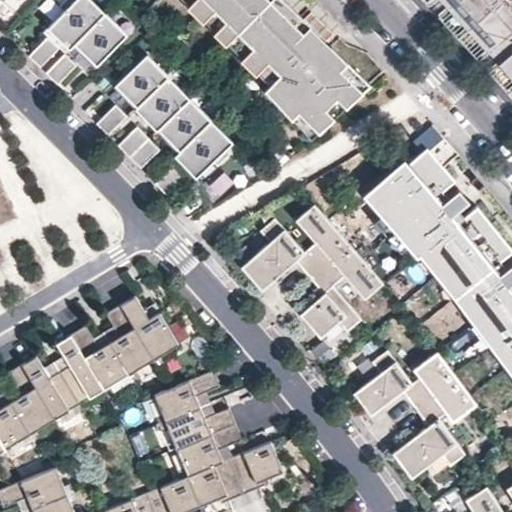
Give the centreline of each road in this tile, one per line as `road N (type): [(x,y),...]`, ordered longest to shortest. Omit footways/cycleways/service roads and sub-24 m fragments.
road 1 (residential): [(388,511),(162,233)]
road 2 (residential): [(370,0),(511,152)]
road 3 (residential): [(162,233),(19,92)]
road 4 (residential): [(162,233),(0,326)]
